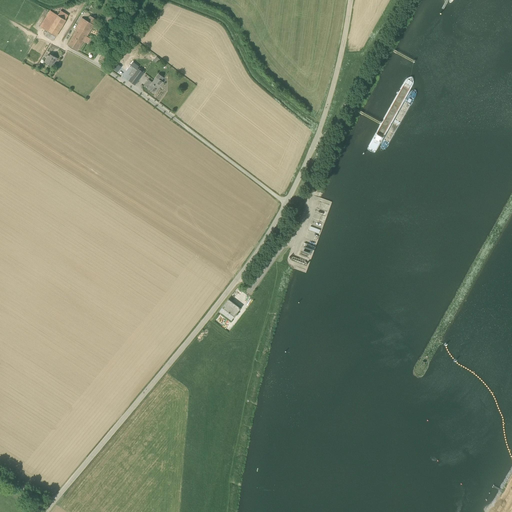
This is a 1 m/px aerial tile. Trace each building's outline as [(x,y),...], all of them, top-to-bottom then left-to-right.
[(66,20),(65,20),(50,10),(40,27),(47,31),(44,36),(53,41),(66,20)] [(89,16),(86,21),(84,20),(68,45),(77,51),(94,25),(93,25),(96,20),(89,16)] [(53,67),(57,58),(49,55),(45,63),(53,67)] [(138,68),(132,77),(137,81),(143,72),(138,68)] [(154,94),(163,82),(162,81),(164,78),(159,74),(156,77),(148,89),(154,94)] [(311,253),(312,249),(303,245),(301,250),(311,253)] [(240,308),(228,299),(219,311),(231,321),(240,308)]
